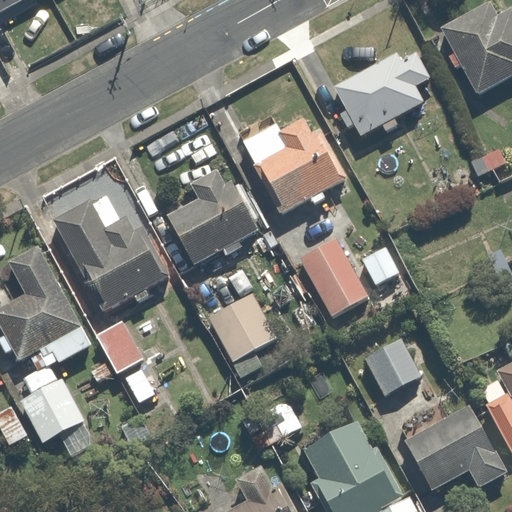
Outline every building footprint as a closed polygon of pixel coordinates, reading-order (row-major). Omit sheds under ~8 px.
[(0,0),(0,10),(18,0),(0,0)] [(511,0),(510,0),(507,2),(506,0),(465,0),(428,19),(467,100),(511,78),(511,0)] [(360,136),(441,96),(414,41),(332,81),(360,136)] [(277,209),(343,176),(309,105),(242,138),(250,154),(277,209)] [(511,148),(508,140),(471,157),(482,181),(511,166),(511,148)] [(216,254),(263,232),(229,164),(194,181),(200,193),(168,209),(195,265),(212,257),(216,254)] [(511,183),(464,206),(473,226),(511,207),(511,183)] [(142,397),(156,390),(142,361),(197,334),(124,184),(54,219),(102,316),(89,323),(129,403),(142,397)] [(297,248),(329,315),(403,279),(386,245),(354,261),(338,228),(297,248)] [(53,362),(93,343),(44,244),(8,262),(24,294),(0,305),(0,320),(6,332),(0,334),(0,346),(4,355),(10,352),(15,362),(27,356),(36,375),(22,382),(30,399),(20,404),(38,441),(81,420),(53,362)] [(233,300),(205,314),(229,364),(300,329),(263,253),(225,271),(220,273),(223,279),(233,300)] [(403,332),(363,356),(386,396),(427,373),(403,332)] [(511,451),(511,360),(497,368),(509,392),(483,405),(507,454),(511,451)] [(462,480),(469,495),(505,477),(472,410),(397,447),(423,500),(462,480)] [(313,479),(306,483),(319,511),(419,511),(415,503),(389,451),(371,412),(297,448),(313,479)] [(288,494),(270,456),(238,472),(250,495),(216,511),(310,511),(299,488),(288,494)]
